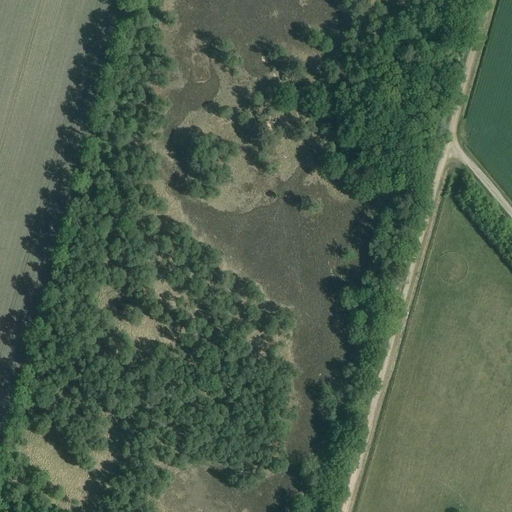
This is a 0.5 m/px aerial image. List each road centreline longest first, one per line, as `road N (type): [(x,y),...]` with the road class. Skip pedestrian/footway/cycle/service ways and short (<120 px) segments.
road 1 (track): [(450,137),(343,511)]
road 2 (track): [(331,145),(413,48),(449,31),(479,33)]
road 3 (track): [(489,0),(450,137)]
